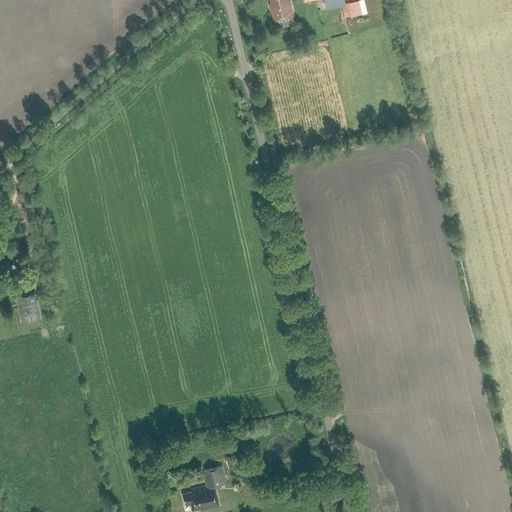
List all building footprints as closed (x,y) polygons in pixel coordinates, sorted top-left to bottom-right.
[(270,0),(271,4),(270,4),(274,21),(293,16),(289,0),(270,0)] [(349,2),(341,4),(345,19),(352,17),(349,2)] [(41,319),(36,293),(15,297),(20,323),(41,319)] [(226,456),(229,470),(237,468),(234,454),(226,456)] [(214,486),(226,483),(222,466),(202,471),(206,486),(191,490),(192,492),(183,494),(185,505),(191,504),(192,510),(200,508),(200,510),(218,506),(214,486)]
